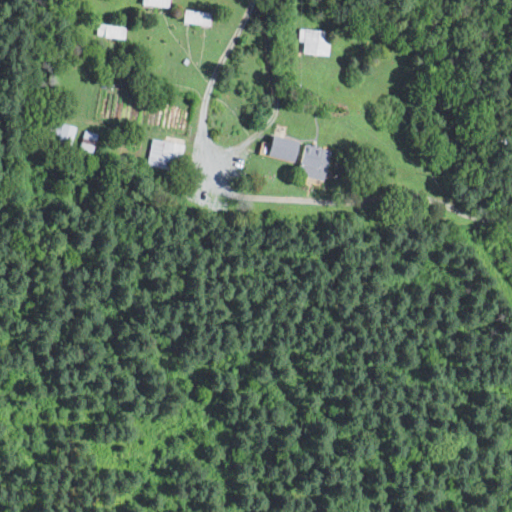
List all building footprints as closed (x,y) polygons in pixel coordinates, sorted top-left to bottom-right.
[(166,0),(139,0),(139,4),(165,8),(166,0)] [(179,21),(204,27),(207,15),(182,9),(179,21)] [(123,28),(96,23),(93,35),(120,40),(123,28)] [(299,53),(325,56),(326,41),(321,41),(322,31),(297,29),(296,41),(301,42),(299,53)] [(163,125),(175,127),(178,112),(166,110),(163,125)] [(69,146),(75,127),(58,122),(52,140),(69,146)] [(79,149),(93,151),(95,132),(82,130),(79,149)] [(295,142),(266,135),(261,155),(290,163),(295,142)] [(179,161),(181,144),(149,139),(145,165),(169,169),(170,160),(179,161)] [(291,171),(318,181),(328,152),(301,143),(291,171)]
